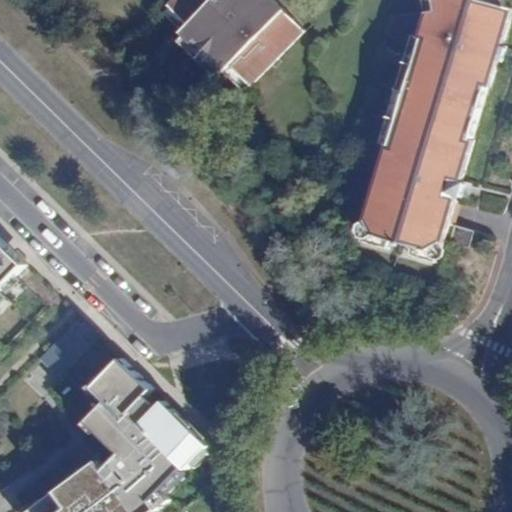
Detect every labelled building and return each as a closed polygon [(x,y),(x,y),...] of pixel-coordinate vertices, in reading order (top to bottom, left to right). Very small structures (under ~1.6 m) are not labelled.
[(201,15),(185,0),(175,0),(173,2),(195,22),(201,15)] [(185,0),(201,15),(195,22),(204,32),(226,54),(237,64),(244,57),(264,77),(318,22),(294,0),(185,0)] [(511,0),(447,0),(442,4),(432,31),(437,32),(402,133),(398,132),(367,218),(392,227),(414,233),(443,243),(462,186),(467,187),(472,169),(469,168),(481,129),(479,129),(497,77),(500,78),(509,51),(511,52),(511,0)] [(437,32),(432,31),(425,28),(390,129),(398,132),(402,133),(437,32)] [(219,62),(226,54),(204,32),(196,41),(219,62)] [(257,85),(264,77),(244,57),(237,64),(257,85)] [(482,199),(483,200),(488,181),(487,181),(477,177),(470,196),(482,199)] [(488,181),(483,200),(488,201),(495,183),(488,181)] [(470,240),(471,240),(476,222),(475,222),(459,216),(453,234),(470,240)] [(388,239),(392,227),(367,218),(363,230),(388,239)] [(438,256),(443,243),(414,233),(410,247),(438,256)] [(0,294),(29,264),(0,236),(0,294)] [(154,387),(124,358),(97,387),(110,400),(90,421),(123,452),(106,470),(100,461),(29,511),(154,511),(160,508),(153,498),(187,464),(190,467),(213,445),(168,401),(163,408),(148,393),(154,387)]
